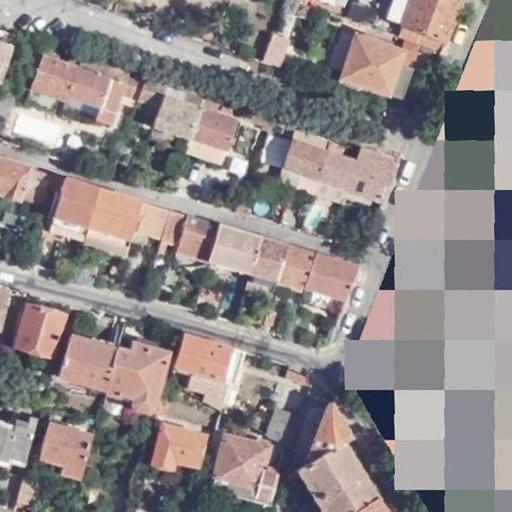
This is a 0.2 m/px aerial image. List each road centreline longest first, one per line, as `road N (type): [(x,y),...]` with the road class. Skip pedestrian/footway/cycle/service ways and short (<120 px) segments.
road 1 (residential): [(14,8),(425,147)]
road 2 (residential): [(329,373),(0,275)]
road 3 (residential): [(425,147),(329,373)]
road 4 (residential): [(415,511),(329,373)]
road 5 (residential): [(478,0),(425,147)]
